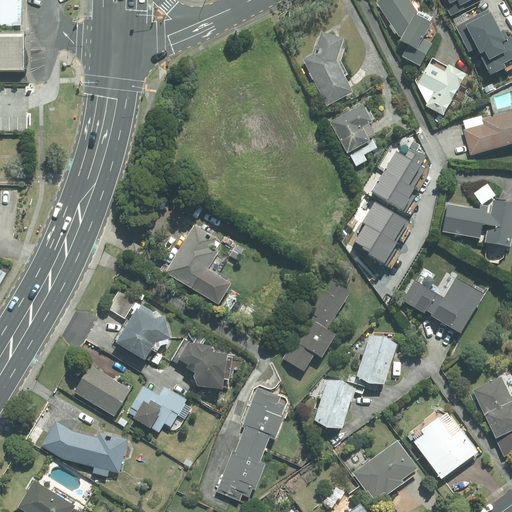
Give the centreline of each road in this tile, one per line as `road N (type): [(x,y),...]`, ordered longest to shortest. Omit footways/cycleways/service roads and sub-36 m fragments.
road 1 (primary): [(0,358),(89,177),(118,49)]
road 2 (unknown): [(63,238),(131,274),(273,376)]
road 3 (unknown): [(359,0),(446,168)]
